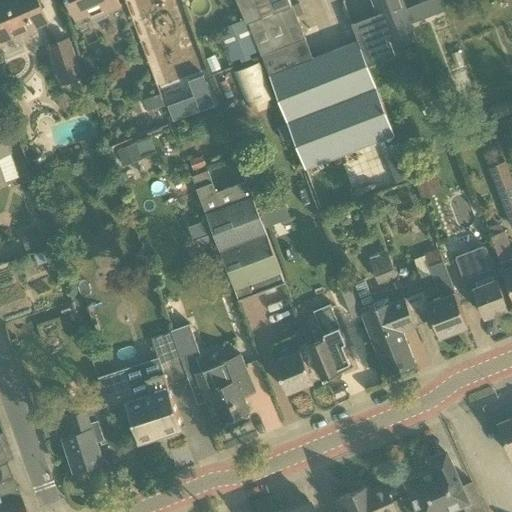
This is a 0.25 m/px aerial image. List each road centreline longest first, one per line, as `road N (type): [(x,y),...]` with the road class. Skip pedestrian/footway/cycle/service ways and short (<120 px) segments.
road 1 (secondary): [(134,511),(193,487),(258,474),(415,411),(511,360)]
road 2 (residential): [(54,511),(0,357)]
